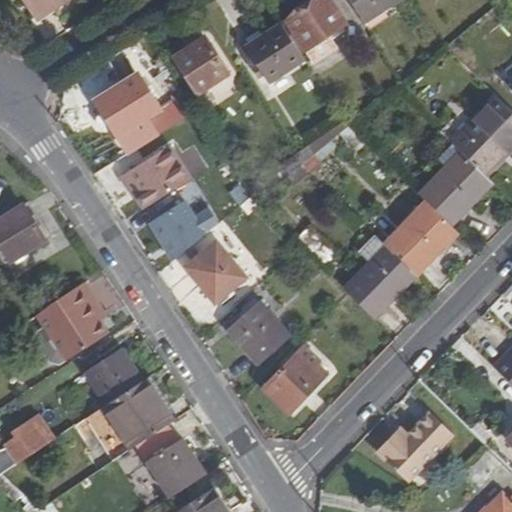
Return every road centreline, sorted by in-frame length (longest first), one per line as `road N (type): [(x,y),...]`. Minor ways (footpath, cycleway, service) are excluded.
road 1 (residential): [(277,497),(46,145),(0,103)]
road 2 (residential): [(511,253),(277,497)]
road 3 (residential): [(161,0),(0,101)]
